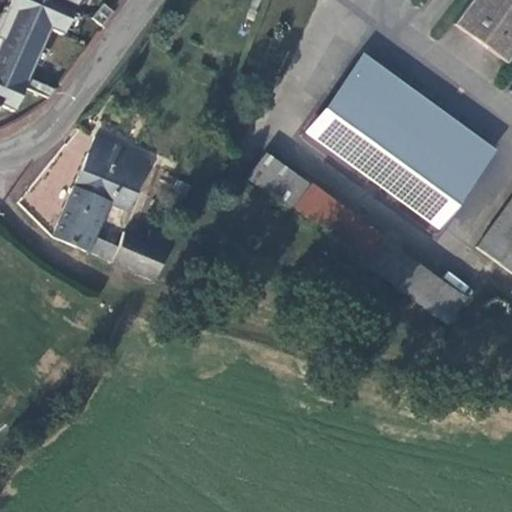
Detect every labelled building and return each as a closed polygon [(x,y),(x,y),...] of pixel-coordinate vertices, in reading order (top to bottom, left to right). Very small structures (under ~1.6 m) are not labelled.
[(75,0),(7,0),(0,17),(0,106),(10,111),(21,87),(47,99),(52,89),(26,77),(48,29),(60,35),(75,0)] [(511,59),(511,0),(474,0),(459,22),(511,60),(511,59)] [(497,152),(367,52),(305,133),(436,232),(497,152)] [(49,235),(155,282),(171,235),(150,228),(145,238),(122,229),(115,245),(93,236),(108,204),(125,212),(149,161),(93,133),(49,235)] [(295,208),(311,186),(267,154),(249,180),(292,212),(295,208)] [(313,184),(311,186),(295,208),(364,258),(381,235),(313,184)] [(511,197),(475,244),(511,270),(511,197)] [(470,298),(381,235),(364,258),(359,265),(449,328),(470,298)]
